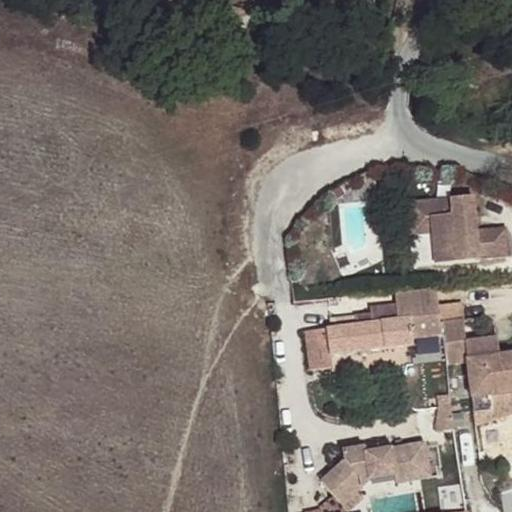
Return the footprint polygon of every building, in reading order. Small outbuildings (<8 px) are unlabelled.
[(214,0),(212,10),(243,18),(246,8),(217,0),(214,0)] [(441,173),(426,174),(429,203),(444,202),(441,173)] [(429,203),(423,204),(426,236),(429,267),(473,263),(473,261),(502,258),(500,231),(470,234),(467,200),(444,202),(429,203)] [(426,236),(423,204),(402,206),(405,238),(426,236)] [(408,342),(437,338),(432,306),(430,292),(400,295),(401,310),(394,311),(394,323),(406,322),(408,342)] [(392,296),(394,311),(401,310),(400,295),(392,296)] [(461,362),(469,413),(487,410),(485,394),(511,389),(511,352),(495,355),(492,338),(461,343),(457,317),(455,302),(432,306),(437,338),(441,362),(441,364),(461,362)] [(488,312),(457,317),(461,343),(492,338),(488,312)] [(369,326),(380,325),(379,314),(367,315),(369,326)] [(367,315),(353,317),(354,327),(303,333),(307,372),(328,369),(327,355),(409,347),(408,342),(406,322),(394,323),(380,325),(369,326),(367,315)] [(511,389),(485,394),(487,410),(469,413),(471,427),(511,412),(511,389)] [(387,444),(388,450),(421,444),(420,437),(387,444)] [(394,484),(428,477),(421,444),(388,450),(362,454),(361,448),(339,453),(341,463),(318,484),(339,506),(354,492),(367,480),(392,476),(394,484)] [(345,511),(361,499),(354,492),(339,506),(344,511),(345,511)]
